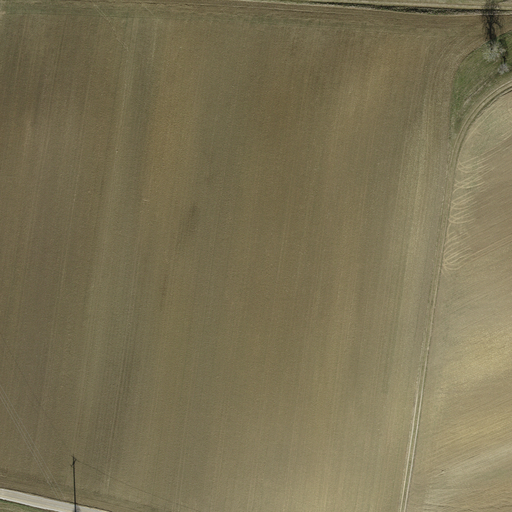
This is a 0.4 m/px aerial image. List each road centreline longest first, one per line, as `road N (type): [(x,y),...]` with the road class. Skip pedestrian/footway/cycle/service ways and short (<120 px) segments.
road 1 (track): [(511,84),(481,104),(453,162),(405,511)]
road 2 (track): [(326,0),(511,6)]
